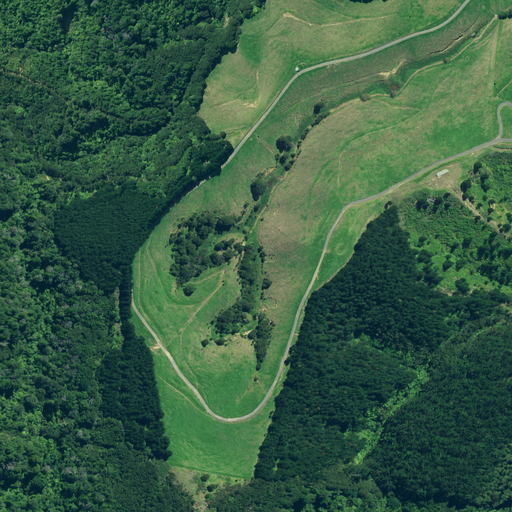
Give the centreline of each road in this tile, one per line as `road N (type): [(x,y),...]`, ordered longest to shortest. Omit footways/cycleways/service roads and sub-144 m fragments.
road 1 (track): [(251,132),(144,240),(139,277),(146,317),(217,423),(244,424),(269,396),(350,200),(511,135)]
road 2 (track): [(0,172),(84,190),(149,184),(207,146),(251,132),(280,85),(306,68),(459,19),(475,0)]
